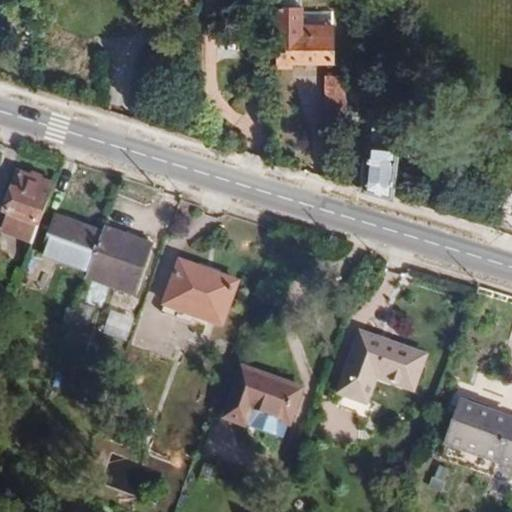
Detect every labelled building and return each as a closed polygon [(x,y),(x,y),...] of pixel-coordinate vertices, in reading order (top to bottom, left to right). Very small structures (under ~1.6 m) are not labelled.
[(301,32),(301,6),(276,6),(276,64),(291,64),(291,58),(291,32),(301,32)] [(333,58),(333,32),(301,32),(291,32),(291,58),(333,58)] [(401,198),(407,149),(377,144),(372,189),(401,198)] [(33,240),(55,181),(43,177),(44,173),(33,169),(31,173),(18,169),(1,211),(7,214),(1,229),(33,240)] [(57,214),(42,254),(90,271),(88,277),(134,293),(152,242),(107,225),(104,231),(57,214)] [(181,257),(164,303),(224,323),(239,279),(181,257)] [(360,328),(338,390),(367,400),(377,375),(414,388),(427,351),(360,328)] [(243,363),(223,416),(247,424),(253,409),(290,422),(304,384),(243,363)] [(511,416),(462,400),(447,442),(511,464),(511,463),(511,416)]
